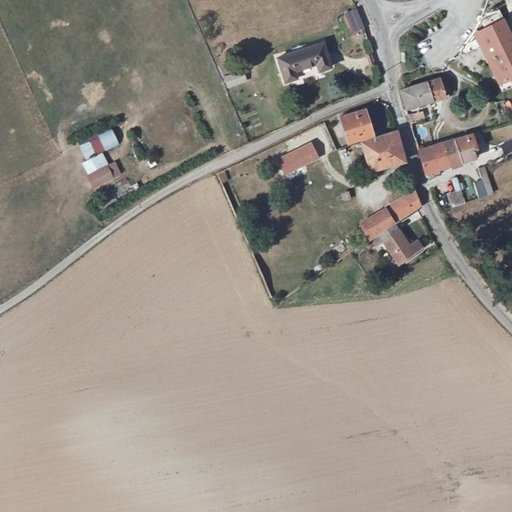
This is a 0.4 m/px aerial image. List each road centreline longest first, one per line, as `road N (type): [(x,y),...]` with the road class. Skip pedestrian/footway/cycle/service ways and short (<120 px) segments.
road 1 (unclassified): [(0,306),(177,183),(392,86)]
road 2 (unclassified): [(392,86),(436,226),(482,298),(511,325)]
